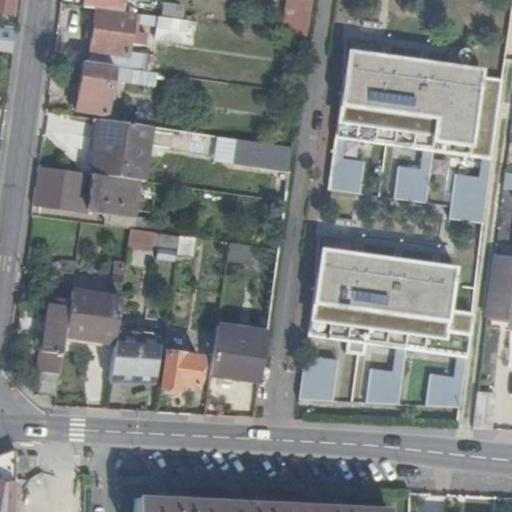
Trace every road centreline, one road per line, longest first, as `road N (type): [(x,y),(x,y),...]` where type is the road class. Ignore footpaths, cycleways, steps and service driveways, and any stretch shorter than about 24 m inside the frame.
road 1 (tertiary): [(511,461),(0,427)]
road 2 (residential): [(40,0),(0,294)]
